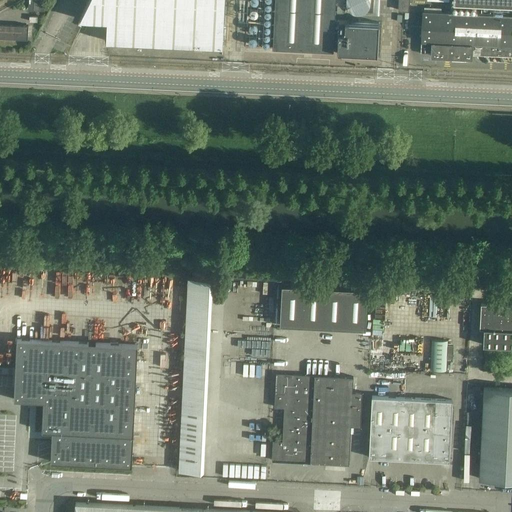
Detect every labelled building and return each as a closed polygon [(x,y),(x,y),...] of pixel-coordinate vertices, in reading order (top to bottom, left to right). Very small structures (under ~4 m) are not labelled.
[(106,41),(223,46),(224,0),(88,0),(80,19),(107,20),(106,41)] [(275,0),(273,48),(333,51),(334,27),(335,18),(335,0),(275,0)] [(369,0),(344,0),(345,5),(347,8),(350,11),(354,13),(358,13),(362,12),(365,10),(368,7),(369,3),(369,0)] [(409,0),(399,0),(399,10),(409,11),(409,0)] [(423,26),(423,41),(476,43),(486,44),(511,44),(511,8),(504,8),(503,15),(476,13),(476,6),(451,4),(451,12),(424,11),(423,26)] [(349,20),(339,20),(337,51),(341,51),(377,52),(378,23),(349,21),(349,20)] [(33,26),(28,26),(28,25),(0,23),(0,37),(27,38),(27,36),(33,36),(33,26)] [(476,43),(423,41),(422,51),(476,53),(476,43)] [(476,53),(485,54),(486,44),(476,43),(476,53)] [(511,54),(511,44),(486,44),(485,54),(511,54)] [(212,278),(187,277),(178,470),(203,471),(212,278)] [(365,329),(367,289),(281,285),(279,325),(365,329)] [(511,303),(481,302),(479,328),(484,328),(483,344),(511,345),(511,303)] [(14,383),(13,399),(29,400),(43,401),(42,430),(52,431),(81,432),(133,435),(135,389),(137,344),(16,338),(14,383)] [(276,372),(275,392),(285,393),(282,440),(273,440),(272,459),(308,461),(313,375),(276,372)] [(315,374),(315,375),(313,375),(308,461),(310,461),(310,462),(349,463),(351,425),(361,425),(362,391),(352,391),(353,376),(315,374)] [(480,466),(511,467),(511,389),(484,388),(480,466)] [(369,456),(385,457),(388,396),(371,395),(369,456)] [(385,457),(402,458),(404,397),(388,396),(385,457)] [(420,398),(404,397),(402,458),(418,459),(420,398)] [(437,399),(420,398),(418,459),(434,460),(437,399)] [(437,399),(434,460),(450,461),(453,400),(437,399)] [(51,440),(50,461),(62,462),(131,465),(133,435),(81,432),(52,431),(51,440)] [(511,467),(480,466),(479,478),(511,479),(511,467)] [(271,511),(75,502),(74,511),(271,511)]
